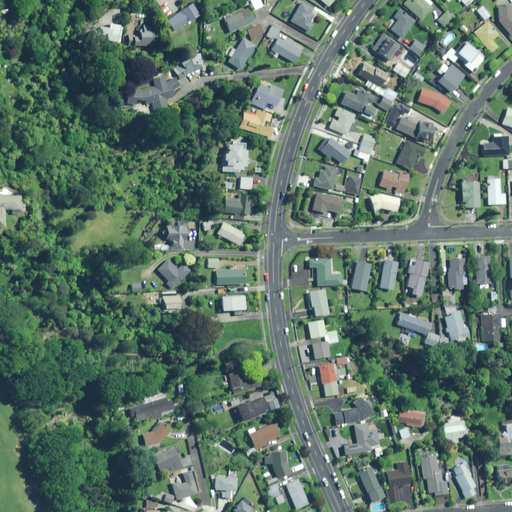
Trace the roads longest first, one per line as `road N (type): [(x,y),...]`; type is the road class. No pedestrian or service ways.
road 1 (residential): [(274,240),(284,359),(341,511)]
road 2 (residential): [(368,0),(306,102),(285,166),(274,240)]
road 3 (residential): [(430,233),(432,199),(452,146),(511,66)]
road 4 (residential): [(274,240),(430,233)]
